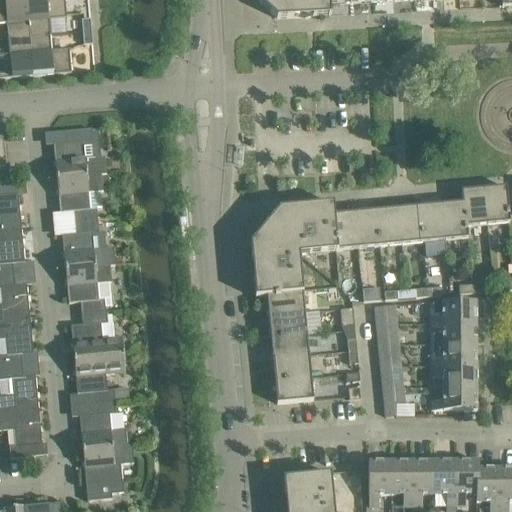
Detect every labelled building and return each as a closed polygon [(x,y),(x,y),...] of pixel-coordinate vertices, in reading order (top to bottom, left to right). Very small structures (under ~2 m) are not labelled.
[(29,38),(25,0),(24,0),(0,2),(0,24),(6,24),(7,40),(29,38)] [(64,0),(25,0),(29,38),(50,36),(66,35),(64,19),(66,19),(64,0)] [(262,0),(259,4),(276,20),(293,19),(302,18),(304,18),(312,18),(330,17),(330,6),(329,0),(262,0)] [(511,0),(502,0),(503,8),(511,7),(511,0)] [(81,21),(82,33),(91,33),(90,20),(81,21)] [(92,45),(91,33),(82,33),(83,46),(92,45)] [(50,36),(29,38),(32,78),(71,74),(69,50),(51,52),(50,36)] [(0,80),(32,78),(29,38),(7,40),(9,55),(0,56),(0,80)] [(65,145),(53,146),(53,147),(56,180),(101,176),(106,175),(104,157),(84,159),(83,145),(92,144),(91,131),(64,133),(64,134),(65,145)] [(101,176),(56,180),(60,214),(71,213),(72,224),(97,222),(96,210),(101,209),(100,194),(103,193),(102,186),(101,177),(101,176)] [(0,231),(21,230),(18,196),(7,197),(6,185),(0,185),(0,231)] [(506,188),(483,190),(487,226),(509,224),(506,188)] [(466,228),(487,226),(483,190),(461,192),(462,204),(466,228)] [(279,209),(264,227),(299,256),(337,252),(334,216),(333,204),(279,209)] [(462,204),(441,206),(445,242),(467,240),(466,228),(462,204)] [(445,242),(441,206),(420,208),(423,244),(445,242)] [(420,208),(398,210),(401,246),(423,244),(420,208)] [(401,246),(398,210),(376,212),(379,248),(401,246)] [(376,212),(355,214),(358,250),(379,248),(376,212)] [(358,250),(355,214),(334,216),(337,252),(358,250)] [(73,235),(62,237),(65,271),(115,266),(113,249),(105,249),(104,234),(99,234),(97,222),(72,224),(73,235)] [(264,227),(250,245),(251,262),(252,270),(252,273),(253,281),(255,299),(267,298),(303,293),(299,256),(264,227)] [(21,230),(0,231),(0,277),(14,276),(13,265),(24,264),(21,230)] [(115,266),(65,271),(68,305),(80,304),(81,315),(106,313),(106,308),(111,308),(109,284),(111,284),(110,268),(115,267),(115,266)] [(0,305),(0,323),(30,321),(26,287),(26,286),(15,287),(14,276),(0,277),(0,291),(2,291),(3,306),(0,305)] [(482,279),(470,280),(472,295),(484,294),(483,285),(482,279)] [(470,280),(458,281),(458,287),(459,296),(472,295),(470,280)] [(511,283),(502,284),(503,293),(511,291),(511,283)] [(379,289),(362,291),(363,304),(380,302),(379,289)] [(440,289),(427,290),(428,298),(441,298),(440,289)] [(415,299),(428,298),(427,290),(415,291),(415,299)] [(396,292),(383,293),(384,302),(397,301),(396,292)] [(268,318),(305,315),(303,293),(267,298),(268,318)] [(442,304),(430,304),(430,326),(476,325),(476,303),(443,303),(442,303),(442,304)] [(374,309),(375,322),(385,321),(395,320),(394,307),(374,309)] [(352,310),(339,311),(341,328),(354,327),(352,310)] [(82,326),(70,327),(74,361),(123,357),(122,339),(114,340),(112,316),(106,317),(106,313),(81,315),(82,326)] [(268,318),(270,340),(307,336),(305,315),(268,318)] [(385,321),(387,332),(396,331),(395,320),(385,321)] [(30,321),(0,323),(0,369),(22,367),(21,356),(33,355),(33,354),(30,321)] [(387,332),(385,321),(375,322),(378,349),(398,347),(396,331),(387,332)] [(476,325),(430,326),(430,347),(442,347),(476,347),(476,325)] [(307,336),(270,340),(273,361),(309,358),(307,336)] [(347,341),(348,354),(357,353),(355,340),(347,341)] [(401,374),(398,347),(378,349),(380,365),(390,364),(391,375),(401,374)] [(442,347),(430,347),(430,369),(476,369),(476,347),(442,347)] [(349,366),(358,366),(357,353),(348,354),(349,366)] [(123,357),(74,361),(77,396),(89,395),(90,406),(115,403),(114,391),(107,392),(105,376),(125,374),(123,357)] [(273,361),(275,383),(311,379),(309,358),(273,361)] [(380,365),(383,392),(402,389),(401,374),(391,375),(390,364),(380,365)] [(0,415),(38,411),(35,377),(23,378),(22,367),(0,369),(0,415)] [(476,369),(430,369),(430,379),(442,378),(442,390),(476,390),(476,369)] [(347,385),(358,383),(359,383),(359,375),(346,376),(347,385)] [(311,379),(275,383),(277,405),(313,402),(311,379)] [(404,405),(402,389),(383,392),(385,418),(396,417),(394,406),(404,405)] [(348,391),(349,402),(360,401),(359,390),(348,391)] [(443,402),(431,402),(431,413),(476,412),(476,390),(442,390),(443,402)] [(91,417),(79,418),(82,452),(132,448),(132,447),(127,447),(125,431),(123,431),(121,415),(116,416),(115,403),(90,406),(91,417)] [(38,411),(0,415),(0,432),(14,431),(15,448),(9,448),(10,460),(35,458),(34,446),(41,446),(38,411)] [(132,448),(82,452),(86,486),(87,498),(98,497),(111,496),(111,491),(123,489),(122,477),(121,477),(120,461),(133,460),(132,448)] [(476,504),(477,504),(477,462),(455,463),(455,508),(465,508),(465,496),(476,496),(476,504)] [(478,462),(477,462),(477,504),(489,504),(489,511),(498,511),(498,470),(478,471),(478,462)] [(391,497),(390,463),(368,463),(368,509),(379,509),(378,497),(391,497)] [(412,463),(390,463),(391,497),(403,497),(403,509),(412,509),(412,463)] [(433,463),(412,463),(412,509),(422,509),(422,496),(434,496),(433,463)] [(455,463),(433,463),(434,496),(434,508),(446,508),(455,508),(455,463)] [(511,470),(498,470),(498,511),(508,511),(508,504),(511,503),(511,470)] [(334,511),(330,475),(283,479),(285,497),(285,506),(286,508),(286,511),(334,511)]
